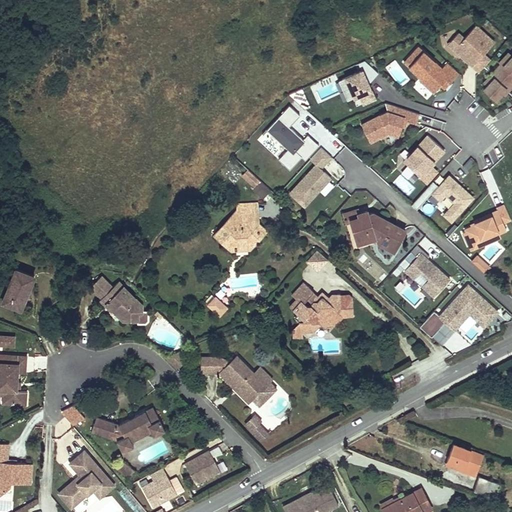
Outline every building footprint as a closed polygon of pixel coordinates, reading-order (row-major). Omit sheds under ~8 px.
[(479,73),(490,61),(483,54),(494,43),(476,26),(464,39),(458,33),(448,45),(479,73)] [(445,89),(459,73),(447,63),(442,68),(419,47),(404,62),(421,78),(419,80),(434,93),(441,86),(445,89)] [(487,86),(484,90),(496,101),(502,94),(504,96),(511,87),(511,55),(509,53),(500,63),(501,65),(484,83),(487,86)] [(365,60),(359,63),(362,71),(340,80),(348,100),(360,95),(363,104),(375,99),(369,83),(379,73),(365,60)] [(397,65),(390,71),(402,85),(409,79),(397,65)] [(305,109),(310,106),(302,89),(290,94),(305,109)] [(278,159),(290,170),(302,157),(306,160),(319,145),(308,135),(303,140),(289,127),(300,115),(288,104),(266,130),(287,149),(278,159)] [(388,111),(361,125),(370,143),(389,133),(399,137),(402,128),(405,129),(408,122),(417,125),(421,113),(396,106),(394,113),(388,111)] [(404,162),(427,182),(437,172),(431,166),(445,150),(429,135),(404,162)] [(316,165),(290,193),(305,206),(332,177),(322,168),(332,157),(321,148),(310,160),(316,165)] [(242,175),(249,181),(254,175),(247,169),(242,175)] [(260,181),(254,175),(249,181),(254,187),(260,181)] [(444,215),(451,222),(474,197),(449,175),(432,194),(440,200),(446,194),(455,203),(444,215)] [(418,208),(437,186),(433,182),(413,204),(418,208)] [(257,202),(244,204),(246,216),(250,220),(253,217),(259,223),(257,202)] [(238,209),(219,230),(220,236),(223,236),(224,243),(229,249),(234,249),(235,250),(238,249),(237,248),(242,243),(250,252),(267,231),(259,223),(253,217),(250,220),(246,216),(244,204),(237,205),(238,209)] [(463,233),(468,245),(470,244),(472,249),(500,237),(499,233),(507,229),(504,222),(511,220),(504,204),(496,208),(498,212),(482,219),(483,222),(476,225),(475,222),(471,224),(472,227),(466,230),(466,232),(463,233)] [(356,210),(343,214),(346,223),(351,222),(350,220),(358,217),(358,213),(356,210)] [(366,215),(365,211),(358,213),(358,217),(350,220),(351,222),(358,244),(376,238),(379,241),(379,243),(395,251),(406,230),(371,214),(366,215)] [(400,265),(435,296),(451,279),(428,259),(430,256),(417,245),(400,265)] [(328,259),(318,249),(307,260),(317,270),(328,259)] [(485,273),(490,267),(477,256),(472,261),(485,273)] [(16,269),(6,295),(24,303),(27,295),(30,289),(35,277),(16,269)] [(87,282),(93,288),(104,278),(99,272),(87,282)] [(98,294),(109,283),(104,278),(93,288),(98,294)] [(138,302),(116,278),(109,283),(98,294),(96,296),(101,301),(102,300),(105,299),(110,304),(108,306),(118,317),(134,318),(134,310),(138,310),(138,302)] [(304,281),(292,294),(296,298),(290,305),(299,313),(295,317),(300,321),(311,323),(313,319),(320,319),(331,328),(338,321),(335,318),(343,311),(345,313),(355,313),(353,296),(348,291),(342,293),(339,290),(330,291),(327,295),(324,299),(320,296),(316,301),(313,298),(309,302),(303,305),(300,302),(305,297),(313,290),(313,289),(304,281)] [(435,311),(421,326),(438,342),(452,327),(456,330),(460,326),(467,333),(473,326),(478,320),(486,327),(499,311),(469,284),(440,315),(435,311)] [(327,295),(321,289),(317,293),(320,296),(324,299),(327,295)] [(313,290),(305,297),(309,302),(313,298),(317,293),(313,290)] [(24,303),(6,295),(3,302),(21,310),(24,303)] [(215,298),(208,306),(217,314),(224,306),(215,298)] [(224,306),(217,314),(221,317),(228,309),(224,306)] [(311,323),(300,321),(293,329),(293,337),(305,336),(305,330),(331,328),(320,319),(313,319),(311,323)] [(12,338),(0,337),(0,346),(11,347),(12,338)] [(177,353),(185,361),(189,357),(182,351),(177,353)] [(165,358),(177,369),(185,361),(177,353),(165,358)] [(269,383),(272,380),(259,367),(253,373),(248,373),(244,369),(246,366),(236,356),(229,362),(225,361),(223,363),(218,358),(201,358),(201,374),(218,374),(248,404),(252,400),(263,389),(269,383)] [(25,392),(18,391),(18,392),(15,391),(15,383),(16,374),(23,375),(24,358),(8,357),(8,365),(0,364),(0,391),(2,391),(2,397),(1,405),(24,406),(25,392)] [(259,407),(276,390),(269,383),(263,389),(252,400),(259,407)] [(72,407),(60,413),(72,427),(84,421),(72,407)] [(152,423),(159,419),(152,407),(146,411),(152,423)] [(97,416),(91,431),(115,440),(121,452),(134,446),(132,441),(152,432),(154,436),(165,431),(159,419),(152,423),(146,411),(135,416),(136,420),(132,421),(131,419),(122,423),(121,428),(113,425),(114,422),(97,416)] [(258,425),(261,422),(254,416),(249,421),(256,427),(258,425)] [(261,441),(267,434),(258,425),(256,427),(249,421),(245,425),(261,441)] [(9,444),(0,442),(0,494),(0,495),(10,488),(10,483),(32,485),(33,464),(8,462),(9,444)] [(477,472),(484,455),(454,443),(447,460),(449,461),(476,471),(477,472)] [(212,458),(208,451),(184,464),(195,484),(219,471),(215,464),(211,462),(210,459),(212,458)] [(114,486),(84,452),(69,465),(79,476),(81,478),(75,482),(74,481),(64,490),(77,505),(92,491),(100,499),(114,486)] [(125,480),(133,473),(123,461),(115,469),(125,480)] [(476,471),(449,461),(448,464),(475,475),(476,471)] [(176,494),(183,491),(175,477),(169,481),(165,474),(162,468),(149,475),(153,481),(141,488),(152,507),(176,494)] [(495,499),(500,488),(503,489),(504,485),(479,476),(473,491),(495,499)] [(316,511),(327,507),(328,509),(338,504),(328,484),(283,507),(285,511),(316,511)] [(383,511),(425,511),(432,509),(421,488),(395,502),(382,509),(383,511)] [(77,505),(64,490),(59,495),(72,509),(77,505)] [(395,502),(392,498),(380,504),(382,509),(395,502)]
